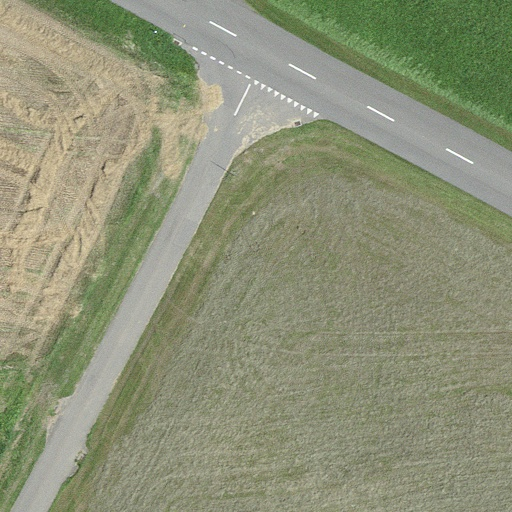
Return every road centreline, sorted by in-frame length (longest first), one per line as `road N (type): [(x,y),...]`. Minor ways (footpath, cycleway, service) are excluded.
road 1 (unclassified): [(30,511),(276,47)]
road 2 (tertiary): [(511,175),(276,47)]
